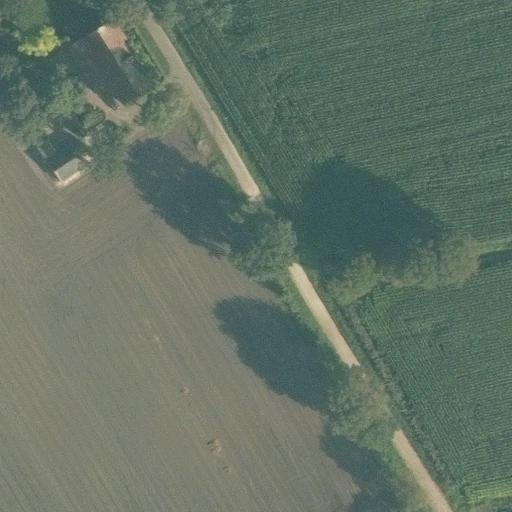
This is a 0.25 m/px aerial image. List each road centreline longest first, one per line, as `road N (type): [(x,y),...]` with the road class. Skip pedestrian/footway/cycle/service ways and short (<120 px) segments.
road 1 (track): [(438,511),(229,167)]
road 2 (unclassified): [(229,167),(129,0)]
